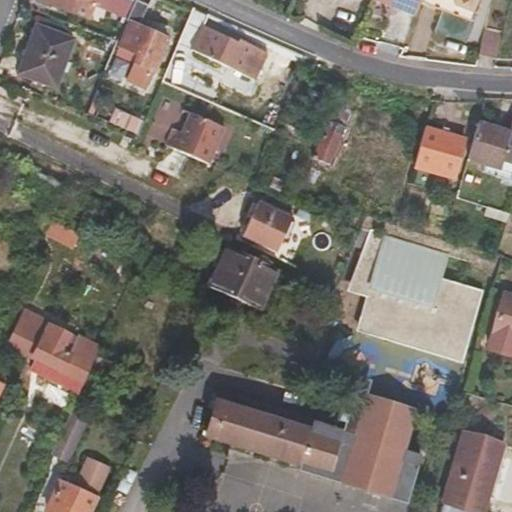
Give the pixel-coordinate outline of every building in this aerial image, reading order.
[(140,0),(134,14),(138,16),(127,39),(145,48),(133,71),(151,79),(173,33),(146,19),(153,0),(140,0)] [(386,0),(418,11),(422,0),(386,0)] [(425,0),(459,12),(462,3),(454,0),(425,0)] [(462,3),(459,12),(468,16),(471,6),(462,3)] [(22,67),(59,82),(79,34),(43,18),(22,67)] [(240,57),(268,70),(281,41),(253,28),(251,34),(218,18),(205,46),(237,61),(240,57)] [(479,62),(496,67),(505,34),(488,28),(479,62)] [(292,105),(314,115),(322,98),(300,86),(292,105)] [(117,116),(143,127),(148,113),(123,102),(117,116)] [(316,153),(333,162),(353,121),(357,123),(362,112),(341,103),(316,153)] [(166,146),(210,164),(225,128),(189,114),(181,133),(173,130),(166,146)] [(429,119),(418,160),(457,171),(469,131),(429,119)] [(471,156),(511,168),(511,126),(511,128),(481,120),(471,156)] [(31,175),(63,190),(70,175),(38,159),(31,175)] [(270,186),(281,192),(286,183),(275,177),(270,186)] [(75,203),(95,213),(103,196),(84,185),(75,203)] [(242,237),(277,253),(293,218),(258,202),(242,237)] [(77,239),(83,226),(53,211),(47,224),(77,239)] [(365,227),(362,236),(367,238),(356,272),(375,279),(361,322),(464,353),(485,286),(442,273),(450,245),(368,220),(365,227)] [(262,303),(283,262),(232,238),(212,279),(262,303)] [(511,286),(505,285),(489,339),(511,346),(511,286)] [(87,375),(105,337),(83,326),(81,328),(54,314),(55,311),(31,299),(13,336),(40,350),(87,375)] [(83,383),(87,375),(40,350),(37,360),(83,383)] [(0,394),(9,376),(0,371),(0,394)] [(222,383),(208,426),(407,497),(421,454),(403,447),(407,435),(392,429),(396,419),(351,402),(341,426),(222,383)] [(77,397),(54,444),(71,453),(93,407),(77,397)] [(443,493),(484,506),(505,436),(465,424),(443,493)] [(40,499),(67,511),(92,511),(117,462),(102,455),(88,485),(56,468),(40,499)]
